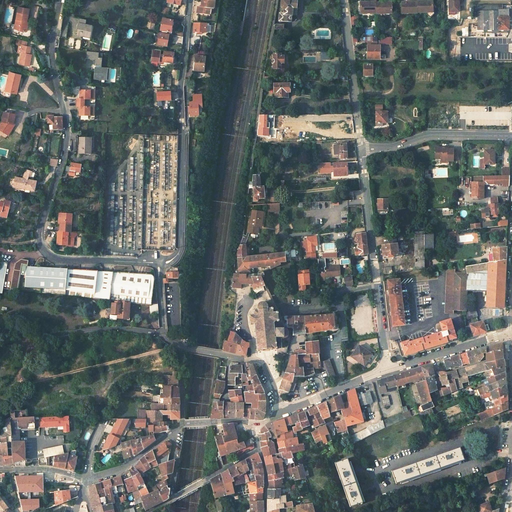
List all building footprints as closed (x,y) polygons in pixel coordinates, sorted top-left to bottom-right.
[(197,9),(196,16),(207,18),(208,11),(212,11),(213,3),(212,3),(212,0),(205,0),(205,1),(202,1),(201,10),(197,9)] [(461,2),(461,0),(448,0),(448,14),(454,14),(454,11),(458,11),(458,1),(461,2)] [(279,14),(278,21),(291,22),(291,16),(296,16),(297,8),(295,8),(295,1),(281,1),(281,8),(283,8),(283,14),(279,14)] [(417,3),(417,13),(425,13),(425,12),(432,12),(433,2),(417,2),(417,3)] [(360,3),(360,13),(367,13),(367,14),(375,14),(375,4),(376,3),(360,3)] [(401,3),(401,12),(408,12),(408,14),(417,14),(417,13),(417,3),(401,3)] [(375,14),(375,15),(384,15),(385,14),(391,14),(392,4),(375,4),(375,14)] [(478,5),(477,30),(508,30),(508,10),(503,10),(503,5),(478,5)] [(18,6),(15,24),(17,24),(16,29),(26,31),(27,25),(25,25),(26,20),(28,8),(18,6)] [(84,19),(76,17),(74,33),(88,35),(89,24),(83,22),(84,19)] [(172,22),(163,20),(161,31),(170,33),(172,22)] [(194,25),(193,33),(203,35),(204,26),(194,25)] [(168,37),(158,35),(156,46),(166,47),(168,37)] [(36,47),(24,44),(22,53),(25,54),(23,64),(33,66),(36,47)] [(367,45),(367,58),(379,58),(380,45),(377,45),(367,45)] [(160,51),(154,50),(152,60),(158,61),(158,63),(158,64),(162,65),(163,62),(172,64),(174,54),(164,53),(164,56),(160,55),(160,51)] [(95,65),(95,68),(100,68),(100,66),(101,66),(102,58),(98,58),(99,52),(86,51),(86,58),(94,58),(93,65),(95,65)] [(273,64),(273,70),(281,69),(280,64),(283,64),(283,57),(280,57),(280,55),(272,55),(273,61),(272,61),(272,64),(273,64)] [(193,66),(192,71),(203,72),(205,58),(195,57),(195,66),(193,66)] [(363,66),(362,76),(372,77),(372,66),(363,66)] [(100,68),(95,68),(94,78),(98,79),(98,78),(104,78),(105,69),(100,68)] [(20,73),(9,71),(5,90),(18,93),(21,80),(19,79),(20,73)] [(338,78),(338,81),(340,81),(348,81),(347,73),(341,73),(342,78),(338,78)] [(274,93),(274,99),(287,98),(287,93),(289,93),(289,86),(273,86),(273,94),(274,93)] [(94,90),(80,89),(80,98),(76,98),(76,102),(84,102),(84,98),(94,99),(94,90)] [(156,101),(156,106),(161,106),(161,101),(169,101),(169,93),(156,93),(156,101)] [(189,103),(190,116),(198,116),(198,108),(201,108),(201,96),(192,96),(193,103),(189,103)] [(84,102),(76,102),(76,107),(79,107),(79,115),(94,116),(94,107),(84,106),(84,102)] [(375,111),(375,123),(380,123),(385,125),(388,121),(387,115),(387,111),(386,111),(375,111)] [(0,130),(10,138),(17,129),(15,127),(17,116),(6,114),(4,125),(0,130)] [(61,118),(53,116),(47,116),(47,124),(53,124),(53,130),(62,130),(61,118)] [(90,139),(79,138),(78,153),(84,154),(85,152),(89,152),(90,139)] [(346,159),(346,144),(348,144),(348,140),(337,140),(337,142),(341,142),(341,144),(333,144),(334,154),(340,154),(340,159),(346,159)] [(443,147),(435,147),(435,158),(441,158),(444,161),(448,161),(448,160),(453,160),(453,148),(443,148),(443,147)] [(494,149),(484,149),(484,158),(481,158),(481,167),(484,167),(484,163),(494,163),(494,149)] [(331,163),(332,175),(345,174),(344,162),(331,163)] [(80,164),(70,163),(69,171),(68,176),(73,177),(73,172),(74,168),(79,169),(80,164)] [(30,172),(22,169),(19,179),(11,177),(9,187),(20,189),(21,187),(30,189),(32,182),(25,181),(25,179),(26,177),(28,177),(30,172)] [(249,185),(249,189),(253,188),(260,188),(259,175),(254,175),(253,185),(249,185)] [(472,177),(472,199),(483,199),(484,184),(484,176),(472,177)] [(484,184),(503,184),(502,186),(509,186),(510,176),(484,176),(484,184)] [(253,198),(253,201),(258,201),(257,200),(268,199),(267,187),(264,187),(253,188),(254,198),(253,198)] [(377,199),(377,210),(378,210),(387,210),(388,210),(387,199),(377,199)] [(2,205),(0,204),(0,212),(1,213),(0,217),(6,218),(8,203),(3,202),(2,205)] [(498,204),(491,204),(485,205),(486,209),(482,210),(482,217),(489,217),(489,209),(491,209),(491,215),(499,214),(499,213),(498,204)] [(242,239),(240,245),(246,246),(249,233),(257,235),(258,228),(259,228),(261,220),(262,220),(263,212),(252,210),(250,220),(248,219),(246,232),(245,236),(243,236),(242,239)] [(71,214),(59,213),(58,224),(58,233),(67,233),(69,233),(71,214)] [(415,232),(414,271),(423,269),(423,250),(423,248),(424,235),(424,231),(415,232)] [(58,233),(56,232),(55,246),(64,247),(65,244),(71,245),(73,245),(74,238),(67,238),(67,233),(58,233)] [(357,234),(358,245),(366,244),(365,233),(357,234)] [(424,235),(423,248),(432,248),(433,234),(424,235)] [(382,246),(383,257),(388,257),(388,259),(393,259),(393,257),(398,257),(397,236),(390,236),(391,246),(382,246)] [(316,237),(306,238),(307,252),(305,252),(306,261),(315,260),(313,246),(317,241),(316,237)] [(355,249),(355,255),(367,254),(366,244),(358,245),(358,248),(355,249)] [(256,257),(252,258),(246,258),(246,247),(246,246),(240,245),(238,250),(238,268),(238,271),(236,271),(233,271),(233,275),(245,273),(252,273),(252,274),(255,273),(255,272),(254,272),(255,271),(255,270),(255,269),(256,268),(257,268),(258,268),(260,268),(261,268),(262,269),(262,270),(263,271),(279,266),(279,264),(285,263),(284,255),(256,257)] [(492,248),(490,262),(506,260),(506,246),(492,248)] [(20,258),(12,262),(9,289),(17,290),(20,263),(27,263),(28,259),(20,258)] [(325,277),(340,275),(339,265),(323,267),(323,259),(317,259),(318,269),(319,282),(324,281),(325,279),(325,277)] [(468,291),(480,291),(480,292),(486,292),(486,307),(487,307),(489,307),(503,308),(506,260),(490,262),(487,263),(486,263),(467,266),(467,273),(466,290),(466,292),(468,292),(468,291)] [(149,275),(25,264),(22,290),(118,301),(128,302),(149,305),(151,305),(154,282),(153,277),(149,275)] [(299,283),(300,288),(306,287),(305,283),(310,282),(309,277),(311,277),(310,271),(310,267),(298,268),(299,273),(298,273),(299,283)] [(454,268),(453,290),(466,290),(467,273),(465,267),(460,267),(454,268)] [(167,273),(167,279),(178,278),(178,272),(180,272),(180,268),(173,268),(173,273),(167,273)] [(245,273),(233,275),(232,282),(232,289),(238,289),(240,289),(240,285),(248,284),(251,284),(251,285),(256,283),(263,281),(261,275),(262,275),(262,274),(262,273),(263,273),(263,272),(263,271),(262,270),(262,269),(261,268),(260,268),(258,268),(257,268),(256,268),(255,269),(255,270),(255,271),(254,272),(255,272),(255,273),(252,274),(252,273),(245,273)] [(447,270),(444,313),(453,313),(453,311),(452,311),(453,290),(454,268),(447,270)] [(344,284),(352,283),(351,276),(343,277),(344,284)] [(391,314),(392,326),(403,325),(399,280),(387,282),(388,289),(391,314)] [(254,293),(255,294),(268,290),(263,281),(256,283),(257,289),(253,290),(254,292),(254,293)] [(453,290),(452,311),(453,311),(465,311),(466,292),(466,290),(453,290)] [(117,305),(111,304),(110,314),(118,315),(117,318),(127,319),(128,302),(118,301),(117,303),(117,305)] [(274,322),(275,337),(281,337),(284,337),(284,328),(286,328),(286,327),(281,317),(276,307),(273,301),(266,303),(267,305),(268,306),(268,308),(273,308),(273,312),(277,312),(278,321),(274,322)] [(267,305),(266,303),(265,302),(263,302),(261,302),(260,302),(259,303),(258,305),(257,306),(257,307),(257,309),(253,310),(253,315),(249,315),(249,324),(254,324),(255,335),(257,350),(261,350),(265,350),(267,350),(272,349),(276,349),(275,337),(274,322),(278,321),(277,312),(273,312),(273,308),(268,308),(268,306),(267,305)] [(151,305),(149,305),(149,316),(157,316),(159,316),(158,306),(151,305)] [(466,313),(467,320),(476,317),(477,317),(476,310),(466,313)] [(281,317),(286,327),(288,327),(288,328),(292,327),(293,335),(317,332),(334,329),(333,314),(310,315),(286,316),(281,317)] [(351,318),(352,328),(356,327),(357,336),(370,335),(370,331),(371,331),(371,325),(369,325),(368,314),(354,315),(354,317),(351,318)] [(402,347),(404,355),(447,342),(447,341),(455,338),(450,320),(440,323),(442,332),(416,340),(415,338),(400,343),(401,347),(402,347)] [(470,325),(465,327),(465,338),(473,336),(485,333),(485,331),(489,330),(487,325),(484,326),(482,321),(470,325)] [(232,340),(231,343),(237,345),(239,345),(240,346),(242,341),(239,338),(235,335),(235,334),(232,340)] [(224,341),(222,351),(235,353),(237,345),(231,343),(226,341),(224,341)] [(239,345),(237,354),(245,356),(247,348),(248,348),(248,344),(242,341),(240,346),(239,345)] [(294,352),(291,356),(313,354),(314,362),(320,361),(318,341),(305,343),(305,350),(294,352)] [(486,354),(487,355),(503,351),(502,344),(486,349),(486,354)] [(358,345),(350,356),(364,366),(371,354),(358,345)] [(487,362),(487,363),(503,359),(503,357),(503,351),(487,355),(487,362)] [(289,361),(287,366),(294,366),(294,365),(301,365),(301,363),(308,362),(312,362),(314,362),(313,354),(291,356),(289,361)] [(459,357),(462,365),(468,363),(467,359),(466,355),(459,357)] [(468,363),(468,364),(477,362),(484,357),(483,355),(481,355),(477,356),(467,359),(468,363)] [(444,361),(447,370),(459,366),(459,367),(462,366),(462,365),(459,357),(444,361)] [(484,364),(488,372),(504,367),(503,359),(487,363),(484,364)] [(326,370),(330,381),(335,378),(329,360),(323,362),(326,370)] [(245,364),(247,376),(251,375),(256,375),(251,364),(245,364)] [(464,369),(469,385),(473,384),(471,378),(488,372),(484,364),(464,369)] [(427,371),(433,392),(436,391),(436,390),(433,379),(432,377),(434,377),(431,365),(426,366),(427,371)] [(230,366),(228,385),(234,385),(234,377),(237,377),(237,374),(241,374),(240,366),(230,366)] [(286,370),(284,373),(294,377),(297,377),(304,377),(306,377),(314,374),(313,369),(302,370),(301,367),(294,367),(294,366),(287,366),(286,370)] [(490,377),(504,373),(504,367),(488,372),(489,377),(490,377)] [(394,376),(397,386),(421,379),(422,380),(420,381),(420,382),(425,381),(422,373),(421,368),(394,376)] [(460,380),(462,388),(469,385),(464,369),(460,370),(456,371),(460,380)] [(425,381),(429,395),(433,392),(427,371),(422,373),(425,381)] [(446,376),(449,384),(455,382),(460,380),(456,371),(446,374),(442,372),(440,372),(437,373),(440,377),(446,376)] [(172,377),(163,376),(163,384),(163,386),(164,386),(178,387),(179,372),(172,372),(172,377)] [(280,387),(279,389),(289,393),(289,391),(293,391),(296,384),(297,377),(294,377),(284,373),(280,387)] [(486,379),(488,385),(505,378),(504,373),(490,377),(489,377),(486,379)] [(256,375),(251,375),(252,381),(252,382),(252,383),(259,381),(257,379),(256,375)] [(377,381),(381,395),(387,393),(386,390),(397,386),(394,376),(377,381)] [(440,380),(442,386),(449,384),(446,376),(440,377),(440,380)] [(477,393),(478,396),(479,395),(487,392),(490,391),(505,385),(505,378),(488,385),(484,386),(482,387),(483,391),(477,393)] [(215,388),(213,399),(219,399),(222,393),(223,389),(224,382),(216,381),(215,388)] [(420,406),(423,413),(432,408),(431,401),(429,395),(425,381),(420,382),(415,384),(422,405),(420,406)] [(455,382),(449,384),(449,387),(446,387),(441,388),(443,396),(457,390),(455,382)] [(247,387),(247,392),(255,393),(255,392),(262,389),(261,387),(260,385),(253,387),(247,387)] [(491,395),(492,401),(506,395),(505,385),(490,391),(487,392),(479,395),(481,399),(491,395)] [(178,387),(164,386),(163,395),(178,399),(178,387)] [(243,401),(244,404),(245,404),(246,404),(252,404),(252,406),(255,406),(255,402),(265,401),(264,399),(263,393),(255,396),(255,393),(247,392),(247,387),(243,388),(243,390),(245,394),(245,400),(243,401)] [(341,409),(343,419),(347,430),(347,432),(349,432),(348,427),(363,423),(353,389),(345,393),(348,401),(343,403),(342,404),(343,409),(341,409)] [(230,397),(231,403),(236,403),(244,404),(243,401),(240,394),(239,390),(228,390),(230,397)] [(358,396),(361,406),(373,403),(370,393),(358,396)] [(163,395),(160,395),(160,396),(159,403),(179,405),(178,399),(163,395)] [(327,402),(330,413),(341,409),(343,409),(342,404),(343,403),(341,395),(327,402)] [(484,404),(486,410),(492,408),(507,402),(506,395),(492,401),(484,404)] [(213,401),(211,409),(218,409),(218,411),(223,411),(223,403),(223,401),(221,401),(220,401),(213,401)] [(247,407),(247,409),(256,409),(258,409),(264,413),(265,407),(265,401),(255,402),(255,406),(252,406),(247,407)] [(491,415),(492,417),(500,413),(507,410),(507,402),(492,408),(493,413),(491,414),(491,415)] [(136,425),(149,424),(149,431),(153,431),(153,432),(159,433),(166,431),(166,425),(165,422),(163,422),(162,415),(167,415),(168,419),(170,419),(170,420),(179,420),(179,405),(159,403),(150,403),(151,410),(138,410),(138,419),(137,419),(136,425)] [(228,403),(227,411),(234,411),(236,411),(236,403),(231,403),(229,403),(228,403)] [(236,411),(236,418),(243,418),(243,409),(247,409),(247,407),(244,407),(244,404),(236,403),(236,411)] [(316,407),(323,419),(329,417),(329,414),(325,403),(316,407)] [(307,411),(311,420),(323,419),(316,407),(307,411)] [(478,420),(479,421),(491,415),(491,414),(493,413),(492,408),(486,410),(477,414),(478,420)] [(211,409),(210,418),(219,418),(218,411),(218,409),(211,409)] [(243,409),(243,418),(254,418),(255,413),(256,409),(247,409),(243,409)] [(254,418),(254,419),(262,420),(263,416),(264,413),(258,409),(256,409),(255,413),(254,418)] [(299,421),(301,428),(308,426),(304,412),(298,415),(299,421)] [(383,420),(385,428),(406,419),(404,412),(383,420)] [(468,422),(469,424),(478,420),(477,414),(469,417),(470,421),(468,422)] [(290,418),(291,424),(295,423),(299,421),(298,415),(290,418)] [(68,416),(39,417),(40,427),(63,426),(63,432),(69,432),(68,416)] [(3,431),(0,431),(0,438),(7,438),(12,438),(11,418),(2,422),(3,431)] [(27,418),(11,418),(12,438),(7,438),(7,442),(8,442),(12,442),(13,457),(11,457),(12,464),(14,464),(16,466),(26,466),(25,442),(19,442),(19,430),(34,428),(33,418),(27,418)] [(313,425),(313,427),(324,423),(323,419),(311,420),(313,425)] [(333,422),(337,433),(347,430),(343,419),(333,422)] [(272,423),(276,436),(282,434),(282,433),(286,432),(285,426),(283,420),(272,423)] [(348,437),(351,445),(377,431),(380,430),(385,428),(383,420),(366,428),(367,429),(348,437)] [(291,426),(293,433),(295,432),(294,430),(301,428),(299,421),(295,423),(295,425),(291,426)] [(265,426),(267,438),(270,438),(271,439),(276,438),(276,436),(272,423),(271,422),(268,423),(265,426)] [(326,436),(328,443),(331,441),(330,438),(334,436),(334,434),(335,430),(331,422),(328,423),(327,424),(325,426),(329,434),(326,436)] [(221,436),(223,441),(225,441),(226,443),(237,440),(233,426),(233,424),(233,423),(222,424),(222,426),(223,432),(221,432),(221,436)] [(276,438),(277,442),(296,437),(295,432),(293,433),(291,426),(290,427),(291,430),(286,432),(282,433),(282,434),(276,436),(276,438)] [(323,439),(325,446),(328,445),(327,443),(328,443),(326,436),(329,434),(325,426),(318,428),(323,439)] [(314,439),(315,442),(323,439),(318,428),(317,429),(318,430),(314,431),(311,432),(314,439)] [(152,436),(140,439),(140,440),(144,449),(155,440),(153,435),(152,436)] [(220,436),(214,437),(217,447),(225,445),(223,441),(221,436),(220,436)] [(276,445),(278,449),(299,443),(297,436),(296,437),(277,442),(278,444),(276,445)] [(140,440),(130,441),(134,457),(144,449),(140,440)] [(261,451),(263,457),(271,455),(271,457),(275,456),(276,459),(280,459),(283,461),(286,465),(294,462),(292,454),(291,451),(278,453),(275,454),(273,443),(269,441),(267,441),(261,440),(260,443),(261,451)] [(130,441),(122,444),(124,460),(134,457),(130,441)] [(165,441),(153,450),(158,464),(168,461),(171,444),(165,441)] [(223,456),(245,447),(244,444),(243,441),(240,442),(241,443),(238,444),(228,447),(227,446),(225,446),(225,445),(217,447),(220,457),(223,456)] [(277,450),(278,453),(291,451),(292,454),(306,450),(303,441),(299,443),(278,449),(277,450)] [(8,444),(0,444),(0,454),(1,465),(12,464),(11,457),(8,457),(8,444)] [(62,446),(42,449),(44,457),(47,457),(50,456),(54,455),(63,454),(62,446)] [(392,472),(397,485),(465,461),(460,448),(392,472)] [(152,450),(145,456),(150,468),(158,465),(158,464),(153,450),(153,451),(152,450)] [(250,457),(252,463),(260,461),(257,453),(250,457)] [(68,454),(54,457),(53,467),(56,467),(65,469),(68,455),(68,454)] [(77,458),(68,455),(65,469),(73,471),(77,458)] [(263,457),(265,465),(272,463),(281,462),(283,461),(280,459),(276,459),(275,456),(271,457),(271,455),(263,457)] [(141,459),(139,461),(145,471),(150,468),(145,456),(141,459)] [(335,464),(351,508),(365,502),(351,462),(349,463),(348,459),(335,464)] [(168,461),(158,464),(158,465),(161,475),(160,476),(161,479),(163,478),(166,477),(165,475),(172,474),(174,460),(168,461)] [(240,462),(245,471),(248,470),(249,470),(247,465),(245,460),(240,462)] [(137,462),(133,467),(139,477),(140,479),(143,477),(141,473),(145,471),(139,461),(137,462)] [(234,466),(243,483),(248,481),(246,475),(245,471),(240,462),(234,466)] [(268,474),(268,481),(280,478),(279,473),(292,470),(292,467),(295,466),(294,462),(286,465),(282,464),(281,462),(272,463),(275,472),(268,474)] [(247,465),(249,470),(252,468),(253,473),(250,474),(253,480),(256,479),(255,475),(254,468),(252,463),(247,465)] [(265,465),(268,474),(275,472),(272,463),(265,465)] [(293,474),(295,480),(302,479),(305,478),(302,464),(295,466),(292,467),(292,470),(293,474)] [(227,470),(233,486),(241,484),(243,483),(234,466),(227,469),(227,470)] [(133,467),(128,471),(132,479),(139,477),(133,467)] [(254,468),(255,475),(262,474),(261,467),(254,468)] [(486,477),(488,484),(503,479),(505,468),(484,475),(484,477),(486,477)] [(221,474),(226,495),(233,493),(232,491),(235,490),(234,488),(232,489),(231,487),(233,486),(227,470),(221,474)] [(279,473),(280,478),(293,474),(292,470),(279,473)] [(126,474),(122,475),(128,492),(137,489),(136,487),(132,479),(128,471),(126,474)] [(210,481),(215,499),(226,495),(221,474),(220,474),(210,480),(210,481)] [(120,476),(110,480),(111,487),(123,484),(120,476)] [(139,477),(132,479),(136,487),(143,484),(140,479),(139,477)] [(161,479),(155,482),(158,489),(166,485),(163,478),(161,479)] [(267,489),(279,489),(281,489),(283,489),(282,483),(281,483),(280,478),(268,481),(269,485),(267,489)] [(106,481),(100,483),(102,490),(111,487),(110,480),(106,481)] [(248,483),(249,493),(261,493),(262,493),(262,488),(257,487),(256,481),(248,483)] [(95,485),(89,487),(90,493),(91,497),(90,498),(90,502),(91,506),(92,506),(93,508),(106,504),(106,501),(102,490),(100,483),(94,484),(95,485)] [(158,489),(156,490),(162,501),(168,497),(169,489),(167,488),(166,485),(158,489)] [(111,487),(102,490),(106,501),(114,499),(111,487)] [(145,487),(138,490),(139,491),(142,497),(149,494),(147,490),(145,487)] [(291,495),(290,492),(290,489),(289,488),(285,489),(283,489),(281,489),(283,497),(285,496),(286,496),(291,495)] [(267,500),(281,497),(279,489),(267,489),(267,500)] [(297,492),(299,501),(310,498),(308,489),(297,492)] [(142,497),(139,498),(141,503),(145,510),(162,501),(156,490),(149,494),(142,497)] [(69,491),(55,492),(56,506),(71,500),(69,491)] [(139,491),(133,493),(135,500),(139,499),(139,498),(142,497),(139,491)] [(249,493),(250,502),(261,501),(261,493),(249,493)] [(267,500),(267,511),(279,510),(293,508),(293,503),(286,503),(285,496),(283,497),(281,497),(267,500)] [(0,497),(0,511),(3,511),(9,508),(0,498),(0,497)] [(250,502),(250,511),(263,511),(262,501),(261,501),(250,502)] [(266,511),(313,511),(310,501),(306,502),(307,505),(297,507),(297,511),(279,511),(279,510),(267,511),(266,511)] [(498,511),(499,509),(491,511),(488,503),(477,506),(479,511),(498,511)]
